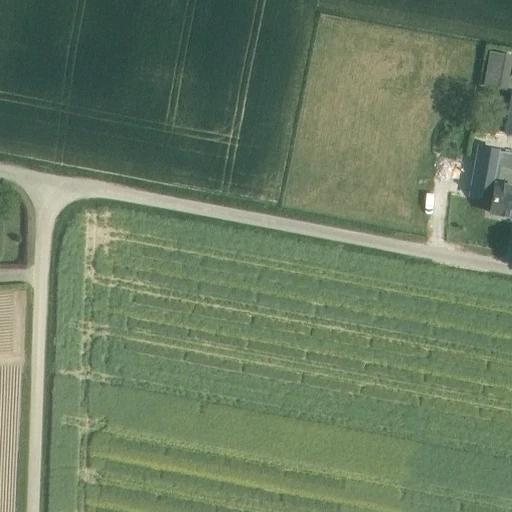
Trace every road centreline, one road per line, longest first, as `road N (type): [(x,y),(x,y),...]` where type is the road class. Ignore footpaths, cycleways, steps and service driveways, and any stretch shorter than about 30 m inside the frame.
road 1 (unclassified): [(511,268),(43,180)]
road 2 (unclassified): [(32,511),(43,180)]
